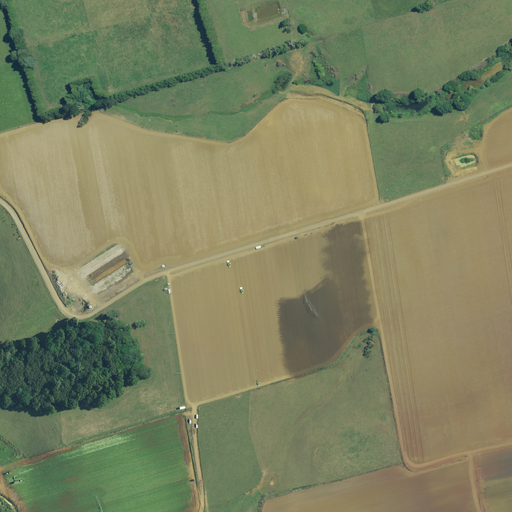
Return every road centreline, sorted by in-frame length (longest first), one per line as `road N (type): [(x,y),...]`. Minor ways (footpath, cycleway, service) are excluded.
road 1 (track): [(511,167),(162,273),(83,317),(61,307),(0,200)]
road 2 (track): [(361,212),(404,457),(416,467),(511,443)]
